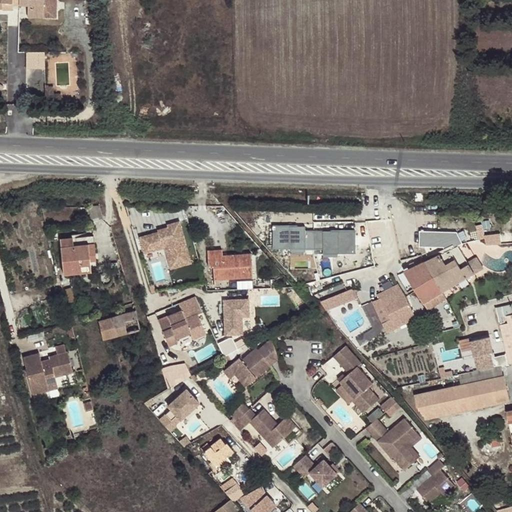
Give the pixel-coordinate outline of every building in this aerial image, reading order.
[(0,0),(0,8),(8,9),(8,0),(0,0)] [(18,0),(19,5),(27,6),(27,17),(43,17),(43,0),(18,0)] [(27,51),(27,68),(46,68),(46,51),(27,51)] [(91,222),(103,219),(99,205),(87,206),(91,222)] [(178,223),(138,234),(143,254),(166,248),(171,267),(189,262),(178,223)] [(304,226),(271,227),(271,250),(314,249),(314,233),(313,232),(304,232),(304,226)] [(420,231),(421,246),(460,244),(460,229),(420,231)] [(355,232),(314,233),(314,249),(323,249),(323,254),(355,253),(355,232)] [(487,233),(487,243),(502,243),(502,233),(487,233)] [(88,244),(94,243),(94,235),(60,239),(63,274),(91,271),(90,262),(88,244)] [(96,261),(94,243),(88,244),(90,262),(96,261)] [(457,246),(425,263),(443,292),(451,287),(474,273),(457,246)] [(213,267),(214,277),(241,275),(241,278),(252,277),(251,253),(222,255),(222,249),(207,250),(208,267),(213,267)] [(443,292),(425,263),(405,272),(416,292),(428,310),(446,299),(443,292)] [(254,287),(253,278),(238,279),(238,288),(254,287)] [(380,298),(371,302),(377,314),(386,333),(416,319),(406,296),(399,284),(378,294),(380,298)] [(351,288),(321,301),(326,313),(356,300),(351,288)] [(262,305),(281,305),(281,294),(262,294),(262,305)] [(248,299),(225,299),(225,333),(242,333),(242,316),(248,316),(248,299)] [(511,304),(496,307),(507,353),(509,364),(511,363),(511,304)] [(135,310),(98,321),(103,339),(140,329),(135,310)] [(167,316),(168,319),(182,313),(181,310),(167,316)] [(182,313),(168,319),(172,327),(162,331),(168,346),(178,342),(177,339),(183,335),(191,332),(189,329),(197,326),(192,315),(185,318),(182,313)] [(360,314),(341,324),(346,332),(364,323),(360,314)] [(225,355),(238,348),(232,336),(219,343),(225,355)] [(470,338),(461,339),(464,356),(473,354),(470,338)] [(480,370),(509,364),(507,353),(494,356),(491,338),(474,342),(480,370)] [(279,359),(272,339),(259,350),(257,347),(242,360),(239,357),(223,370),(230,378),(235,373),(242,382),(248,377),(250,379),(254,376),(256,378),(279,359)] [(362,363),(346,345),(334,356),(350,373),(346,376),(341,381),(355,398),(353,400),(364,413),(380,398),(369,386),(373,383),(358,366),(362,363)] [(125,350),(117,353),(119,362),(127,360),(125,350)] [(55,377),(73,372),(67,352),(49,356),(49,359),(50,361),(44,363),(44,360),(41,361),(39,353),(23,357),(26,369),(27,376),(32,395),(48,391),(46,383),(55,380),(55,377)] [(170,358),(164,360),(168,372),(174,370),(170,358)] [(501,366),(480,370),(459,375),(462,385),(415,394),(418,407),(426,419),(492,405),(509,402),(504,376),(503,376),(501,366)] [(245,386),(256,378),(254,376),(250,379),(248,377),(242,382),(245,386)] [(58,388),(55,380),(46,383),(48,391),(58,388)] [(160,420),(170,432),(177,426),(172,420),(177,416),(181,420),(200,403),(187,389),(168,406),(172,410),(160,420)] [(394,396),(383,403),(390,415),(401,408),(394,396)] [(239,417),(245,425),(250,421),(264,437),(268,433),(277,443),(296,426),(287,416),(281,421),(282,423),(279,426),(278,424),(263,408),(256,415),(250,408),(239,417)] [(172,420),(176,425),(181,420),(177,416),(172,420)] [(233,423),(240,430),(245,425),(239,417),(233,423)] [(387,433),(375,420),(366,427),(379,441),(383,437),(393,448),(389,452),(393,457),(394,455),(406,468),(415,460),(403,447),(417,435),(403,418),(387,433)] [(277,443),(268,433),(264,437),(272,447),(277,443)] [(403,447),(415,460),(419,457),(410,447),(420,437),(417,435),(403,447)] [(210,446),(203,452),(214,465),(225,456),(227,457),(233,452),(226,442),(224,444),(220,437),(210,446)] [(383,437),(379,441),(389,452),(393,448),(383,437)] [(490,439),(491,445),(501,443),(500,437),(490,439)] [(262,441),(255,447),(262,455),(269,449),(262,441)] [(201,448),(203,452),(210,446),(207,443),(201,448)] [(501,443),(491,445),(492,452),(502,450),(501,443)] [(312,461),(306,455),(294,465),(300,471),(305,466),(310,472),(323,486),(337,473),(335,471),(331,467),(324,459),(315,468),(310,462),(312,461)] [(225,456),(214,465),(218,470),(230,461),(227,457),(225,456)] [(445,466),(439,459),(427,470),(432,476),(417,490),(429,503),(441,492),(444,496),(455,486),(440,469),(445,466)] [(305,466),(300,471),(305,477),(310,472),(305,466)] [(233,477),(219,487),(224,492),(237,483),(233,477)] [(224,492),(230,499),(232,501),(242,498),(246,494),(237,483),(224,492)] [(246,494),(242,498),(245,504),(252,511),(270,511),(276,507),(264,495),(260,487),(246,494)] [(230,499),(213,511),(236,511),(239,509),(232,501),(230,499)] [(365,511),(367,511),(360,503),(349,511),(365,511)]
